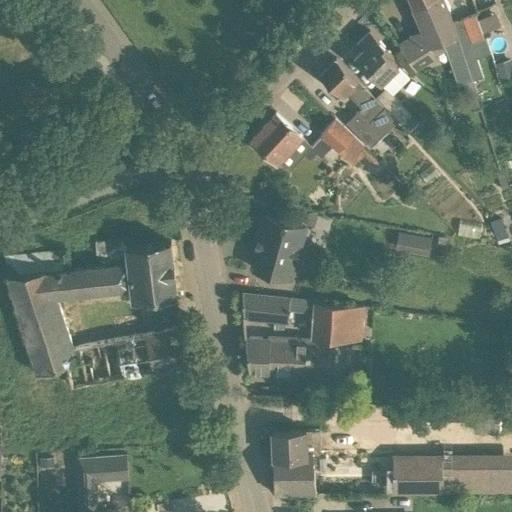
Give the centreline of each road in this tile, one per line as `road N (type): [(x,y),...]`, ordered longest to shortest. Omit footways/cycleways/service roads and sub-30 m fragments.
road 1 (unclassified): [(256,511),(177,154)]
road 2 (track): [(511,443),(371,436),(318,412),(232,418)]
road 3 (unclassified): [(177,154),(235,120),(354,0)]
road 4 (residential): [(0,224),(177,154)]
road 5 (residential): [(177,154),(73,0)]
